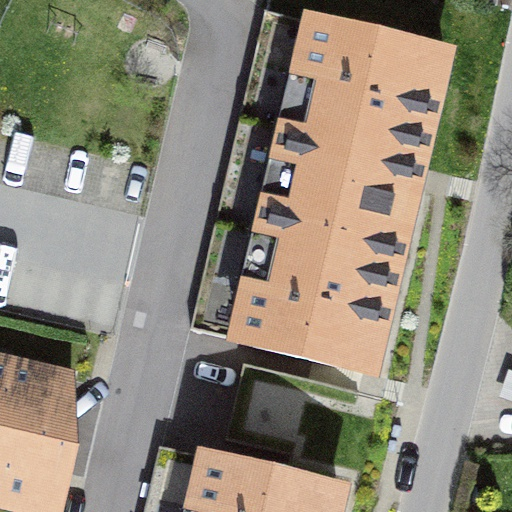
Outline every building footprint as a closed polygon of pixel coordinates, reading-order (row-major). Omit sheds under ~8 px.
[(443,51),(312,22),(236,343),(367,374),(443,51)] [(0,363),(0,429),(50,442),(65,379),(0,363)] [(246,372),(230,453),(305,468),(321,387),(246,372)] [(0,495),(56,508),(70,446),(50,442),(0,429),(0,495)] [(190,506),(202,458),(171,451),(159,499),(190,506)] [(207,456),(193,511),(330,511),(337,487),(207,456)]
